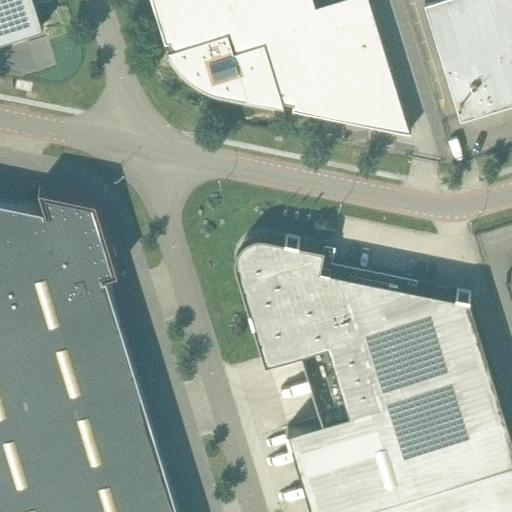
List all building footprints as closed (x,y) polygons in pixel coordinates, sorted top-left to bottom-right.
[(35,0),(0,0),(0,38),(43,25),(35,0)] [(172,46),(169,47),(176,59),(185,70),(197,79),(209,86),(223,90),(284,103),(285,98),(294,100),(293,105),(407,128),(371,7),(302,27),(293,0),(153,0),(166,39),(170,38),(172,46)] [(511,0),(425,0),(461,117),(511,100),(511,0)] [(46,188),(51,207),(72,276),(102,267),(114,263),(94,197),(46,188)] [(104,273),(102,267),(72,276),(51,207),(45,208),(44,204),(0,194),(0,511),(181,511),(108,272),(104,273)] [(237,253),(237,258),(238,263),(240,270),(242,275),(251,306),(250,306),(249,306),(250,308),(252,307),(255,317),(254,318),(253,318),(254,320),(255,319),(267,357),(286,351),(296,348),(303,346),(304,349),(323,411),(325,415),(286,427),(287,428),(289,428),(292,438),(291,438),(290,438),(291,440),(292,440),(314,511),(511,511),(511,428),(470,293),(471,293),(471,292),(469,291),(469,293),(461,291),(459,291),(459,289),(457,289),(457,290),(417,282),(364,272),(331,265),(327,264),(322,263),(320,263),(321,262),(324,244),(324,243),(323,243),(323,244),(300,239),(300,238),(300,237),(298,237),(298,238),(288,236),(288,235),(286,234),(286,236),(266,232),(261,232),(257,232),(252,234),(248,236),(244,240),(241,244),(239,249),(237,253)]
